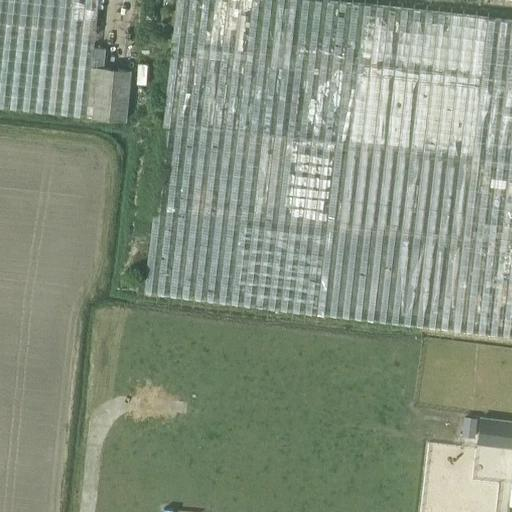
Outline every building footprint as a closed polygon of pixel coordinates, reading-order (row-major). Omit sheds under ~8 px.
[(0,0),(0,106),(85,116),(90,66),(91,58),(97,0),(0,0)] [(176,0),(144,293),(511,336),(511,20),(324,0),(176,0)] [(94,47),(92,65),(102,66),(104,48),(94,47)] [(90,66),(85,116),(124,120),(129,70),(97,67),(90,66)] [(463,425),(462,435),(473,437),(474,427),(463,425)]
